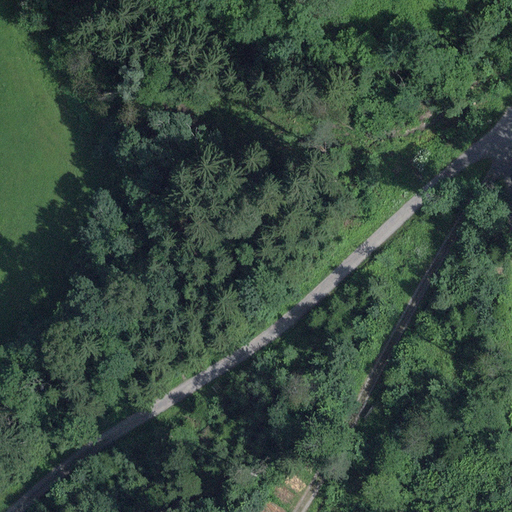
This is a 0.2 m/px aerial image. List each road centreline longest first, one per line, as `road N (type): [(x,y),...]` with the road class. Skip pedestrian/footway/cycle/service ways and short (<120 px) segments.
road 1 (track): [(27,511),(295,312),(511,127)]
road 2 (track): [(511,130),(306,511)]
